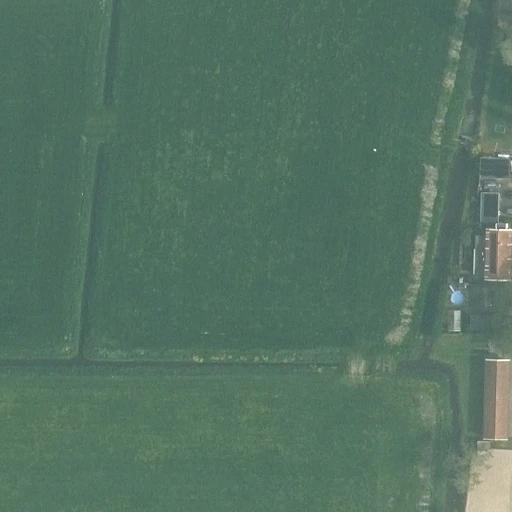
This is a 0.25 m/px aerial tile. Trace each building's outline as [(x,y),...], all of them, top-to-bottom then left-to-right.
[(491,159),(480,159),(479,178),(491,178),(491,159)] [(498,194),(481,194),(481,222),(498,223),(498,194)] [(474,265),(474,276),(485,277),(485,279),(510,280),(511,231),(486,230),(486,237),(475,237),(475,249),(474,265)] [(498,319),(472,318),(472,329),(498,330),(498,319)] [(484,438),(506,438),(508,362),(486,362),(484,438)] [(489,442),(477,442),(477,451),(489,451),(489,442)]
